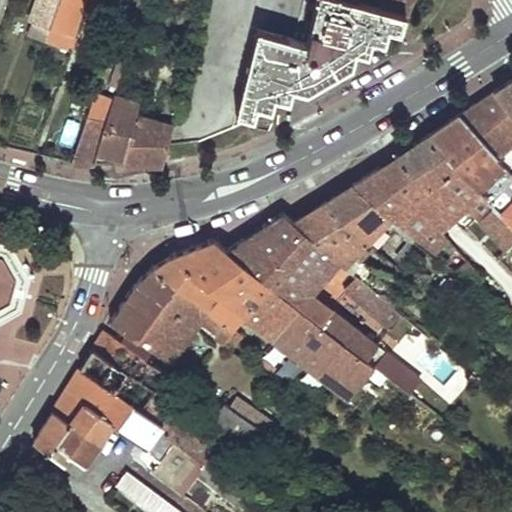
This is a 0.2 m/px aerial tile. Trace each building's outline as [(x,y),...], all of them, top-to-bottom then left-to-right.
[(37,0),(30,21),(31,21),(27,33),(45,40),(45,38),(58,0),(37,0)] [(83,2),(78,0),(58,0),(45,38),(68,46),(83,2)] [(168,142),(198,139),(269,108),(273,91),(288,95),(291,83),(305,86),(350,60),(354,45),(366,48),(399,26),(403,9),(370,0),(205,0),(191,56),(177,109),(168,142)] [(370,0),(403,9),(407,11),(411,0),(370,0)] [(172,49),(168,62),(186,68),(190,55),(172,49)] [(493,90),(511,113),(511,77),(510,79),(493,90)] [(87,114),(105,120),(113,97),(96,90),(87,114)] [(511,146),(511,113),(493,90),(477,100),(458,113),(495,156),(509,143),(511,146)] [(140,100),(114,94),(113,97),(105,120),(87,114),(71,162),(82,162),(123,162),(136,113),(140,100)] [(177,109),(165,106),(161,120),(138,114),(136,113),(123,162),(144,161),(164,161),(168,142),(177,109)] [(511,174),(495,156),(458,113),(445,122),(427,135),(511,224),(511,174)] [(418,182),(453,221),(466,207),(506,248),(511,242),(511,224),(427,135),(414,144),(396,157),(418,182)] [(352,184),(388,218),(418,182),(396,157),(374,169),(352,184)] [(418,182),(388,218),(396,224),(414,202),(441,232),(453,221),(418,182)] [(388,218),(352,184),(337,194),(322,203),(365,244),(388,218)] [(414,202),(396,224),(412,238),(419,244),(470,288),(482,277),(441,232),(414,202)] [(311,210),(294,221),(345,266),(354,256),(365,244),(322,203),(311,210)] [(390,329),(402,314),(370,287),(345,266),(294,221),(284,212),(256,230),(226,249),(298,306),(310,291),(327,273),(390,329)] [(350,397),(374,366),(319,323),(298,306),(226,249),(213,237),(182,249),(170,254),(151,266),(205,306),(217,292),(244,314),(350,397)] [(412,238),(399,254),(405,260),(419,244),(412,238)] [(345,266),(370,287),(379,277),(354,256),(345,266)] [(205,306),(151,266),(134,284),(121,303),(110,320),(129,333),(149,347),(171,362),(200,320),(218,333),(215,336),(231,347),(241,333),(234,328),(205,306)] [(298,306),(319,323),(331,307),(310,291),(298,306)] [(217,292),(205,306),(234,328),(244,314),(217,292)] [(319,323),(374,366),(383,355),(375,348),(378,344),(331,307),(319,323)] [(92,347),(79,367),(129,403),(162,426),(159,430),(216,473),(222,464),(211,455),(217,447),(151,397),(168,374),(143,356),(123,343),(104,329),(92,347)] [(129,333),(123,343),(143,356),(149,347),(129,333)] [(67,387),(53,409),(96,440),(109,421),(114,425),(129,403),(79,367),(67,387)] [(203,391),(190,408),(248,450),(262,429),(229,406),(223,401),(221,404),(203,391)] [(230,404),(273,433),(278,425),(236,396),(235,397),(228,393),(223,401),(229,406),(230,404)] [(216,473),(159,430),(162,426),(129,403),(114,425),(143,445),(154,458),(156,460),(152,471),(181,494),(196,475),(233,503),(241,492),(216,473)] [(34,440),(78,473),(95,447),(93,445),(96,440),(53,409),(42,427),(34,440)] [(228,456),(217,447),(211,455),(222,464),(228,456)] [(182,511),(126,470),(116,484),(152,511),(182,511)]
